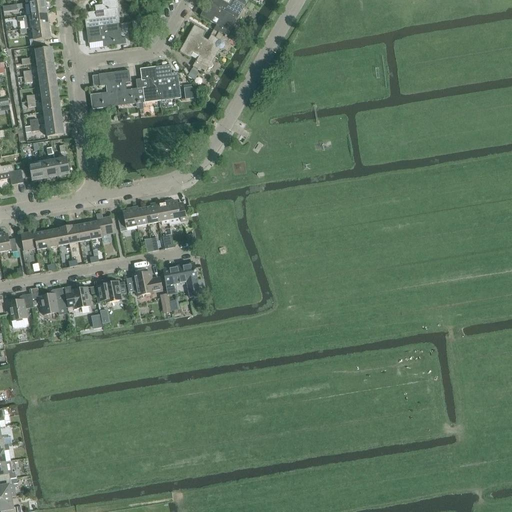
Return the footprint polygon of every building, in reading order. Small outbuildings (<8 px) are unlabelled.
[(84,14),(86,29),(120,24),(116,0),(101,0),(102,5),(95,6),(95,12),(84,14)] [(223,0),(212,0),(211,3),(208,2),(238,19),(248,1),(246,0),(231,0),(229,4),(223,1),(223,0)] [(29,4),(30,16),(47,14),(45,1),(29,4)] [(217,26),(214,30),(227,38),(238,19),(208,2),(208,3),(210,4),(203,17),(200,16),(217,26)] [(27,29),(32,29),(48,26),(47,14),(30,16),(25,17),(18,18),(19,23),(26,22),(27,29)] [(132,23),(133,31),(140,30),(139,22),(132,23)] [(90,50),(126,45),(125,39),(122,39),(120,24),(86,29),(88,44),(89,44),(90,50)] [(45,45),(44,40),(50,39),(48,26),(32,29),(34,40),(29,41),(30,47),(45,45)] [(214,30),(208,41),(202,37),(205,32),(194,26),(196,28),(189,40),(187,39),(216,56),(219,51),(222,50),(224,47),(224,44),(225,41),(234,46),(236,43),(227,38),(214,30)] [(206,75),(216,56),(187,39),(189,41),(182,53),(179,52),(179,53),(190,59),(192,53),(199,57),(193,67),(206,75)] [(37,64),(53,62),(52,49),(35,51),(37,64)] [(53,62),(37,64),(39,76),(55,74),(53,62)] [(155,68),(159,101),(181,99),(179,84),(177,73),(171,74),(170,66),(170,69),(156,70),(155,68)] [(149,88),(137,89),(137,90),(139,104),(159,101),(155,68),(155,71),(141,72),(141,70),(140,70),(142,81),(148,81),(149,88)] [(125,91),(124,84),(130,83),(129,71),(128,71),(128,74),(114,76),(114,73),(118,107),(139,104),(137,90),(125,91)] [(93,110),(118,107),(114,73),(113,73),(114,76),(99,78),(99,75),(98,75),(99,76),(93,76),(94,87),(106,86),(107,94),(91,96),(93,110)] [(55,74),(39,76),(40,88),(57,86),(55,74)] [(57,86),(40,88),(42,100),(58,98),(57,86)] [(185,100),(198,98),(192,87),(184,88),(185,100)] [(58,98),(42,100),(44,113),(60,110),(58,98)] [(44,113),(45,125),(62,123),(60,110),(44,113)] [(63,135),(62,123),(45,125),(47,137),(63,135)] [(66,158),(54,161),(57,177),(69,175),(66,158)] [(54,161),(41,163),(45,179),(57,177),(54,161)] [(24,170),(25,179),(31,178),(32,182),(45,179),(41,163),(29,165),(29,162),(23,164),(24,170)] [(0,175),(9,174),(9,173),(14,172),(12,165),(1,167),(0,166),(0,175)] [(24,170),(15,172),(18,184),(23,183),(23,180),(25,179),(24,170)] [(12,186),(18,184),(15,172),(14,172),(9,173),(9,174),(0,175),(0,181),(10,179),(12,186)] [(187,224),(184,207),(178,208),(177,203),(173,203),(172,201),(165,202),(165,204),(166,204),(170,225),(169,225),(170,227),(187,224)] [(158,223),(161,223),(162,226),(169,225),(170,225),(166,204),(165,204),(165,202),(165,205),(155,207),(158,223)] [(155,207),(144,208),(148,225),(158,223),(155,207)] [(118,220),(120,233),(127,231),(126,230),(137,228),(134,210),(134,208),(126,210),(127,212),(123,213),(124,219),(118,220)] [(144,208),(134,210),(137,228),(148,225),(144,208)] [(101,237),(114,234),(111,217),(103,219),(102,214),(96,215),(97,222),(98,222),(101,237)] [(87,224),(90,241),(102,238),(101,237),(98,222),(97,222),(87,224)] [(77,226),(80,243),(90,241),(87,224),(77,226)] [(80,243),(77,226),(72,227),(72,226),(66,227),(69,245),(80,243)] [(34,234),(35,234),(34,227),(28,228),(29,233),(20,235),(24,252),(37,249),(34,234)] [(56,230),(59,247),(69,245),(66,227),(60,228),(60,229),(56,230)] [(45,232),(48,249),(59,247),(56,230),(45,232)] [(45,232),(35,234),(34,234),(37,249),(37,251),(48,249),(45,232)] [(0,233),(0,252),(10,251),(11,253),(12,253),(13,259),(19,257),(18,252),(17,252),(15,239),(9,240),(8,234),(4,235),(3,233),(0,233)] [(165,250),(174,248),(172,236),(162,237),(165,250)] [(150,240),(153,252),(159,251),(156,238),(150,240)] [(153,252),(150,240),(145,241),(147,253),(153,252)] [(168,296),(169,302),(175,301),(174,294),(177,293),(175,284),(187,282),(190,298),(199,296),(196,281),(197,281),(194,264),(163,270),(168,296)] [(152,280),(150,273),(133,276),(133,278),(126,280),(128,294),(136,293),(137,297),(162,293),(159,278),(152,280)] [(96,282),(100,302),(106,301),(107,303),(122,301),(121,295),(125,294),(123,283),(119,284),(118,282),(104,285),(103,281),(96,282)] [(64,288),(68,308),(74,307),(75,309),(90,306),(87,288),(72,291),(71,287),(64,288)] [(67,314),(66,308),(62,289),(53,290),(54,295),(39,297),(43,316),(58,313),(59,315),(67,314)] [(8,303),(11,322),(13,328),(15,329),(26,327),(28,325),(27,319),(25,310),(34,308),(32,298),(31,295),(22,296),(23,301),(8,303)] [(101,310),(103,323),(111,322),(108,309),(101,310)] [(0,481),(10,480),(9,473),(7,474),(5,463),(0,463),(0,481)] [(0,499),(11,498),(16,497),(14,485),(11,485),(10,480),(0,481),(0,499)] [(13,509),(11,498),(0,499),(0,511),(3,511),(15,511),(15,508),(13,509)]
